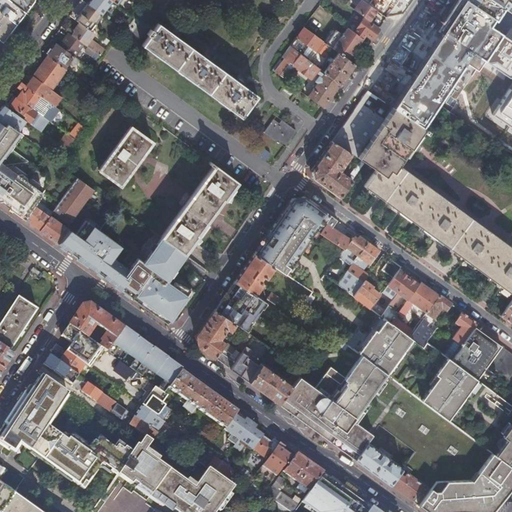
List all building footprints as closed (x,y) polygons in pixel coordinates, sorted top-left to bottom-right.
[(0,0),(0,37),(1,37),(1,36),(3,33),(6,30),(8,32),(13,26),(16,21),(17,21),(31,2),(31,0),(0,0)] [(87,2),(83,0),(79,0),(74,7),(69,14),(79,21),(91,30),(102,14),(87,2)] [(88,0),(87,2),(102,14),(112,0),(88,0)] [(369,21),(377,10),(362,0),(360,0),(354,10),(364,17),(369,21)] [(511,31),(492,19),(494,16),(496,13),(501,7),(489,0),(462,0),(458,6),(445,26),(441,33),(391,107),(422,127),(422,126),(436,105),(437,105),(511,154),(511,31)] [(507,0),(489,0),(501,7),(502,8),(507,0)] [(447,13),(440,23),(445,26),(458,6),(453,2),(447,13)] [(79,21),(69,14),(79,22),(74,29),(71,26),(67,31),(68,32),(72,35),(82,42),(99,54),(103,48),(89,38),(93,31),(91,30),(79,21)] [(372,39),(379,28),(369,21),(364,17),(354,32),(363,38),(366,34),(372,39)] [(216,97),(215,99),(227,108),(228,106),(242,116),(257,95),(243,85),(244,83),(239,80),(237,81),(210,61),(211,59),(206,55),(205,57),(177,37),(179,35),(173,31),(172,33),(158,22),(152,30),(150,29),(146,34),(148,35),(143,43),(150,48),(149,50),(162,59),(163,58),(183,72),(182,74),(195,84),(196,82),(216,97)] [(292,48),(302,55),(309,46),(315,50),(316,49),(322,54),(324,52),(327,55),(332,48),(326,43),(304,27),(290,46),(292,48)] [(338,52),(348,59),(358,45),(360,43),(363,38),(354,32),(348,27),(343,34),(336,29),(326,43),(332,48),(338,52)] [(72,35),(68,32),(59,45),(73,55),(82,42),(72,35)] [(77,62),(79,59),(73,55),(59,45),(55,42),(47,54),(65,67),(70,60),(74,62),(76,60),(77,62)] [(302,55),(292,48),(285,58),(295,66),(317,83),(308,96),(324,108),(335,91),(340,84),(325,73),(326,73),(324,72),(323,71),(315,65),(302,55)] [(325,73),(340,84),(344,79),(354,64),(348,59),(338,52),(324,72),(326,73),(325,73)] [(51,89),(66,68),(65,67),(47,54),(32,75),(51,89)] [(162,59),(182,74),(183,72),(163,58),(162,59)] [(285,79),(295,66),(285,58),(283,61),(275,71),(285,79)] [(275,71),(283,61),(280,59),(273,69),(275,71)] [(32,75),(25,84),(24,85),(27,87),(42,97),(47,100),(54,105),(61,96),(51,89),(32,75)] [(25,84),(20,81),(16,86),(20,89),(15,97),(30,108),(31,108),(36,100),(38,102),(42,97),(27,87),(24,85),(25,84)] [(195,84),(215,99),(216,97),(196,82),(195,84)] [(426,129),(422,126),(422,127),(391,107),(365,90),(346,117),(330,140),(350,153),(363,162),(374,170),(362,186),(440,241),(470,264),(511,294),(511,247),(463,212),(397,164),(410,145),(420,129),(424,132),(426,129)] [(15,97),(9,105),(24,115),(22,118),(25,120),(28,122),(30,120),(36,112),(31,108),(30,108),(15,97)] [(36,112),(41,115),(46,107),(44,106),(47,100),(42,97),(38,102),(36,100),(31,108),(36,112)] [(54,105),(47,100),(44,106),(46,107),(41,115),(49,121),(58,108),(54,105)] [(6,122),(18,130),(25,120),(22,118),(3,104),(0,107),(0,122),(4,125),(6,122)] [(228,106),(227,108),(240,118),(242,116),(228,106)] [(264,131),(277,141),(278,139),(286,145),(287,143),(286,143),(296,130),(282,119),(279,123),(273,119),(264,131)] [(0,201),(12,210),(24,219),(34,204),(34,205),(37,200),(43,192),(27,181),(18,174),(4,164),(1,163),(2,162),(0,160),(0,157),(1,157),(10,144),(19,131),(18,130),(6,122),(4,125),(0,122),(0,201)] [(69,135),(73,138),(83,125),(78,122),(69,135)] [(98,169),(119,185),(151,141),(130,126),(98,169)] [(20,136),(19,131),(10,144),(14,144),(20,136)] [(57,143),(65,149),(73,138),(69,135),(65,132),(57,143)] [(324,187),(338,197),(352,177),(350,175),(348,178),(338,171),(337,171),(335,170),(338,167),(342,170),(343,168),(341,166),(350,153),(330,140),(310,169),(311,177),(324,187)] [(11,148),(10,144),(1,157),(5,156),(11,148)] [(160,236),(183,253),(187,247),(190,243),(193,240),(195,237),(197,234),(196,233),(210,214),(222,198),(223,199),(225,196),(227,193),(236,180),(210,160),(208,162),(213,166),(191,195),(190,195),(187,200),(183,205),(183,206),(160,236)] [(68,222),(93,188),(76,176),(58,201),(52,211),(68,222)] [(233,195),(227,193),(225,196),(223,199),(226,200),(231,202),(233,195)] [(318,232),(330,215),(303,196),(291,198),(288,203),(290,205),(284,213),(282,211),(265,237),(254,253),(272,265),(274,266),(293,278),(302,265),(294,260),(296,256),(298,253),(315,229),(318,232)] [(29,223),(39,230),(49,215),(52,211),(37,200),(34,205),(34,204),(24,219),(29,223)] [(67,228),(68,222),(52,211),(49,215),(65,227),(67,228)] [(47,236),(56,243),(66,228),(67,228),(65,227),(49,215),(39,230),(47,236)] [(336,220),(330,215),(318,232),(343,249),(350,239),(332,227),(336,220)] [(66,228),(56,243),(89,266),(132,297),(152,268),(143,261),(134,255),(125,266),(111,256),(120,245),(84,219),(74,234),(66,228)] [(195,237),(193,240),(196,245),(202,241),(199,237),(197,234),(195,237)] [(152,268),(132,297),(140,303),(154,314),(166,322),(167,320),(168,320),(169,320),(170,320),(170,319),(171,319),(188,295),(186,294),(189,289),(184,285),(180,283),(174,281),(172,283),(165,278),(183,253),(160,236),(156,243),(154,241),(145,253),(147,255),(143,261),(152,268)] [(352,237),(350,239),(343,249),(341,251),(344,253),(348,248),(357,255),(367,242),(361,238),(358,236),(356,239),(352,237)] [(374,247),(367,242),(357,255),(341,277),(336,283),(353,295),(356,291),(357,289),(364,279),(367,274),(363,271),(369,263),(378,250),(374,247)] [(264,281),(274,266),(272,265),(254,253),(242,269),(236,279),(234,281),(236,282),(255,294),(256,292),(263,282),(260,280),(261,278),(264,281)] [(392,260),(389,258),(381,269),(392,277),(398,269),(400,266),(392,260)] [(387,284),(397,291),(408,276),(398,269),(392,277),(387,284)] [(408,276),(397,291),(407,299),(418,284),(408,276)] [(357,289),(356,291),(373,303),(376,299),(380,294),(371,288),(373,285),(364,279),(357,289)] [(217,305),(214,310),(216,310),(236,282),(234,281),(224,296),(217,305)] [(420,281),(418,284),(407,299),(401,306),(397,312),(403,316),(406,312),(412,303),(411,303),(412,303),(426,312),(439,294),(430,288),(420,281)] [(266,302),(255,294),(236,282),(216,310),(235,323),(244,329),(246,331),(252,323),(250,323),(259,309),(261,310),(266,302)] [(274,304),(279,297),(271,292),(267,299),(274,304)] [(304,311),(314,297),(310,294),(300,308),(304,311)] [(446,309),(451,303),(446,299),(439,294),(426,312),(433,317),(441,305),(446,309)] [(0,344),(9,351),(36,309),(17,296),(3,316),(1,315),(0,316),(0,344)] [(511,296),(500,314),(504,317),(510,322),(511,319),(511,296)] [(373,303),(370,307),(380,315),(386,307),(376,299),(373,303)] [(106,352),(123,328),(113,321),(89,303),(85,304),(81,305),(68,325),(88,339),(97,326),(109,334),(100,347),(102,348),(103,349),(106,352)] [(216,310),(214,310),(196,335),(198,345),(199,346),(207,352),(214,357),(220,348),(224,342),(219,338),(222,335),(226,338),(229,334),(225,331),(226,329),(230,331),(235,323),(216,310)] [(461,344),(470,332),(474,326),(477,322),(467,315),(461,311),(454,321),(460,325),(452,337),(461,344)] [(367,335),(369,336),(382,319),(379,316),(372,325),(370,328),(367,332),(368,333),(367,335)] [(394,316),(390,322),(409,336),(413,330),(394,316)] [(411,338),(409,336),(390,322),(383,317),(382,319),(369,336),(367,335),(368,333),(367,332),(359,326),(346,342),(361,353),(386,372),(387,371),(396,359),(399,361),(406,352),(403,349),(411,339),(411,338)] [(88,339),(68,325),(61,336),(71,343),(68,346),(65,351),(85,365),(87,366),(88,367),(102,348),(100,347),(88,339)] [(461,344),(450,359),(454,362),(477,379),(487,364),(500,345),(474,326),(470,332),(461,344)] [(123,328),(106,352),(112,356),(119,347),(135,359),(129,368),(133,371),(141,377),(148,368),(164,379),(158,388),(164,393),(168,387),(180,369),(174,365),(160,355),(147,346),(131,334),(123,328)] [(253,335),(246,331),(244,329),(240,335),(243,336),(243,341),(238,348),(242,351),(247,344),(250,340),(253,335)] [(240,353),(230,368),(239,375),(249,382),(261,363),(268,353),(272,348),(253,335),(250,340),(247,344),(242,351),(240,353)] [(292,344),(280,336),(272,348),(268,353),(276,358),(286,344),(290,347),(292,344)] [(411,339),(403,349),(406,352),(414,341),(411,339)] [(223,363),(230,368),(240,353),(226,343),(222,349),(220,348),(214,357),(223,363)] [(0,373),(13,354),(9,351),(0,344),(0,373)] [(511,353),(500,345),(487,364),(508,379),(508,378),(511,372),(511,353)] [(290,377),(295,381),(304,369),(312,359),(294,346),(290,351),(301,359),(294,370),(295,371),(290,377)] [(90,368),(103,349),(102,348),(88,367),(90,368)] [(60,358),(58,361),(78,375),(85,365),(65,351),(60,358)] [(383,377),(386,372),(361,353),(349,369),(335,359),(319,380),(304,369),(295,381),(292,385),(278,403),(291,412),(308,425),(316,431),(318,427),(324,432),(322,435),(337,446),(344,451),(354,458),(366,441),(371,433),(355,422),(352,419),(365,401),(374,390),(383,377)] [(45,361),(43,364),(124,421),(125,418),(123,417),(126,412),(116,405),(117,403),(106,395),(78,375),(58,361),(49,354),(45,361)] [(454,362),(450,359),(447,357),(435,373),(438,375),(431,384),(421,398),(447,418),(448,416),(465,395),(468,397),(480,381),(477,379),(454,362)] [(390,373),(399,361),(396,359),(387,371),(390,373)] [(264,393),(278,403),(292,385),(261,363),(249,382),(264,393)] [(224,428),(233,415),(237,410),(224,401),(196,381),(180,369),(168,387),(186,400),(183,403),(184,404),(182,406),(192,413),(196,408),(224,428)] [(438,375),(435,373),(428,382),(431,384),(438,375)] [(64,391),(40,374),(32,387),(29,385),(25,391),(20,398),(5,422),(8,424),(0,436),(0,442),(5,446),(13,451),(19,442),(39,456),(55,467),(72,480),(80,485),(84,480),(86,482),(101,461),(118,473),(120,470),(126,460),(125,460),(131,451),(125,446),(123,448),(117,444),(114,448),(101,438),(98,443),(94,440),(88,448),(70,435),(67,440),(47,426),(47,424),(59,406),(67,393),(64,391)] [(386,379),(383,377),(374,390),(377,392),(386,379)] [(108,392),(114,385),(105,379),(99,386),(108,392)] [(141,404),(154,413),(162,403),(168,395),(164,393),(158,388),(154,386),(141,404)] [(452,418),(468,397),(465,395),(448,416),(452,418)] [(352,419),(355,422),(368,404),(365,401),(352,419)] [(134,415),(134,416),(150,426),(157,415),(154,413),(141,404),(134,415)] [(224,429),(238,439),(250,422),(244,418),(242,421),(233,415),(224,428),(224,429)] [(128,424),(145,435),(151,440),(158,432),(150,426),(134,416),(128,424)] [(495,453),(511,466),(511,420),(511,423),(503,433),(502,435),(506,438),(495,453)] [(500,431),(503,433),(511,423),(507,420),(500,431)] [(245,444),(252,449),(262,435),(253,429),(256,426),(250,422),(238,439),(233,446),(240,451),(245,444)] [(377,511),(359,499),(322,471),(309,490),(298,504),(293,511),(292,511),(213,511),(216,508),(214,506),(225,490),(228,492),(233,485),(222,477),(221,477),(207,467),(195,483),(188,478),(186,481),(157,459),(159,456),(146,447),(151,440),(145,435),(138,444),(136,443),(131,451),(125,460),(126,460),(120,470),(181,511),(180,511),(377,511)] [(252,449),(266,459),(278,442),(272,438),(270,441),(262,435),(252,449)] [(371,471),(390,484),(399,472),(402,467),(391,458),(390,457),(386,462),(384,461),(386,458),(386,457),(387,457),(386,456),(386,455),(383,453),(382,453),(381,453),(380,453),(378,456),(376,455),(379,450),(378,449),(366,441),(354,458),(371,471)] [(278,442),(266,459),(263,464),(277,474),(290,455),(281,449),(283,446),(278,442)] [(429,488),(417,504),(426,511),(427,511),(445,511),(449,511),(457,509),(464,509),(471,510),(479,511),(490,511),(493,509),(511,486),(511,484),(511,466),(495,453),(491,451),(476,471),(479,473),(473,480),(470,478),(435,481),(429,488)] [(282,471),(309,490),(322,471),(308,462),(295,452),(282,471)] [(213,459),(207,467),(221,477),(229,466),(222,461),(213,455),(211,458),(213,459)] [(406,471),(408,472),(411,469),(404,464),(402,467),(406,471)] [(0,511),(12,496),(14,493),(0,483),(0,471),(1,470),(0,469),(0,511)] [(475,470),(470,478),(473,480),(479,473),(476,471),(475,470)] [(404,495),(417,504),(429,488),(408,472),(406,471),(403,475),(399,472),(390,484),(404,495)] [(279,476),(275,480),(281,484),(284,479),(279,476)] [(275,480),(269,489),(274,493),(281,484),(275,480)] [(281,492),(275,500),(288,509),(294,501),(281,492)] [(14,493),(12,496),(34,511),(37,509),(14,493)] [(40,511),(37,509),(34,511),(12,496),(0,511),(40,511)] [(288,509),(293,511),(298,504),(294,501),(288,509)]
